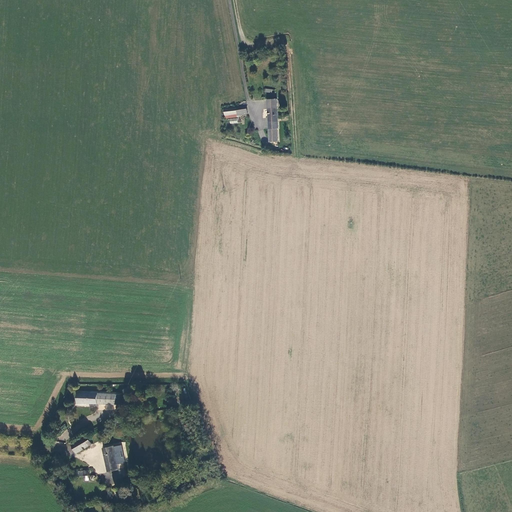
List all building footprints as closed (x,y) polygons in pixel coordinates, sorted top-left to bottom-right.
[(277,125),(276,105),(276,99),(267,99),(267,110),(268,139),(277,138),(277,125)] [(245,103),(223,107),(225,116),(237,115),(237,113),(246,111),(245,103)] [(117,404),(117,394),(77,392),(77,403),(117,404)] [(92,443),(87,434),(85,436),(72,444),(77,453),(91,445),(92,446),(94,445),(92,442),(92,443)] [(114,446),(103,448),(108,471),(125,468),(124,463),(126,463),(122,445),(114,447),(114,446)]
